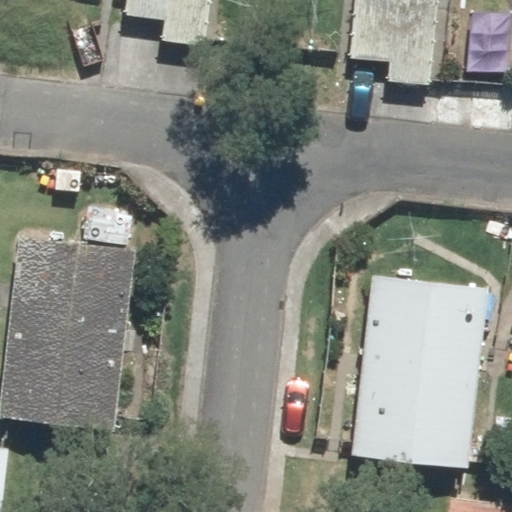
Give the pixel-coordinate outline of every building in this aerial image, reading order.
[(128,0),(127,19),(174,23),(173,42),(209,45),(213,0),(128,0)] [(397,0),(349,0),(345,63),(381,66),(380,80),(426,84),(432,4),(397,2),(397,0)] [(133,254),(19,242),(0,422),(115,433),(133,254)] [(481,285),(365,275),(348,460),(465,471),(481,285)] [(511,511),(511,510),(437,503),(436,511),(511,511)]
